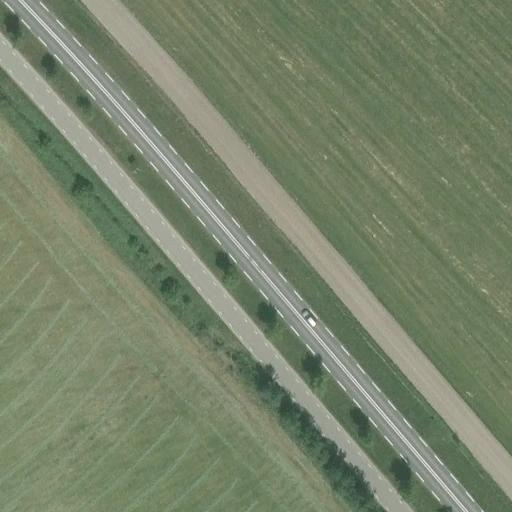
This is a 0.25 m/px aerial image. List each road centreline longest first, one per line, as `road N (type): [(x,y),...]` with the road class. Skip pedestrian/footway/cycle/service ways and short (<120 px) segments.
road 1 (primary): [(464,511),(18,0)]
road 2 (unclassified): [(396,511),(0,52)]
